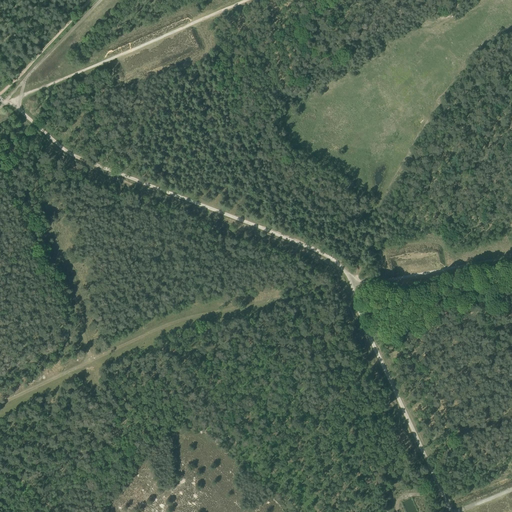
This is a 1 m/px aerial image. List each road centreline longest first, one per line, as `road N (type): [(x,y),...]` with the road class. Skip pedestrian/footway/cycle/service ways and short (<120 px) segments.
road 1 (track): [(354,284),(341,265),(309,247),(70,153),(12,100)]
road 2 (track): [(12,100),(248,0)]
road 3 (track): [(450,511),(354,284)]
road 4 (track): [(511,257),(354,284)]
road 5 (track): [(6,98),(102,0)]
road 6 (track): [(90,0),(0,94)]
